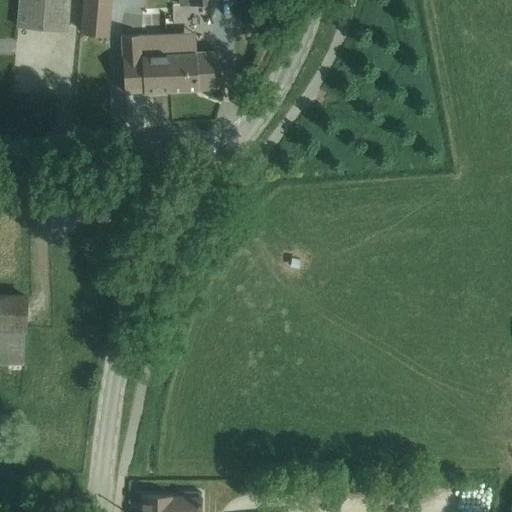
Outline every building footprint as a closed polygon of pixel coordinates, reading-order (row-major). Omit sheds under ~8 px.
[(19,0),(17,30),(64,33),(66,0),(19,0)] [(84,0),(82,33),(107,35),(109,0),(84,0)] [(139,35),(119,36),(123,94),(169,91),(167,54),(140,56),(139,35)] [(215,51),(167,54),(169,91),(217,88),(215,51)] [(107,197),(50,200),(50,212),(73,212),(73,222),(108,220),(107,197)] [(0,365),(23,365),(24,298),(0,297),(0,365)] [(142,511),(202,511),(203,497),(142,496),(142,511)]
